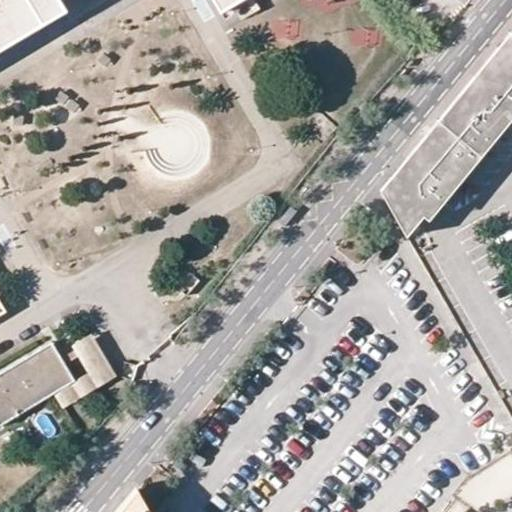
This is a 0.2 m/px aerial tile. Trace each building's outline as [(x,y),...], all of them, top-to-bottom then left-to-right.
[(61,0),(222,0),(227,8),(240,0),(0,0),(0,48),(66,9),(61,0)] [(213,0),(221,12),(227,8),(222,0),(213,0)] [(440,194),(446,198),(511,118),(511,32),(510,31),(487,60),(495,67),(484,80),(475,74),(400,166),(381,189),(382,193),(407,235),(440,194)] [(475,74),(484,80),(495,67),(487,60),(483,65),(475,74)] [(72,345),(87,373),(75,379),(53,393),(63,409),(117,376),(92,333),(72,345)] [(0,425),(16,416),(53,393),(75,379),(52,341),(17,362),(0,372),(0,425)] [(148,511),(137,492),(120,511),(148,511)]
